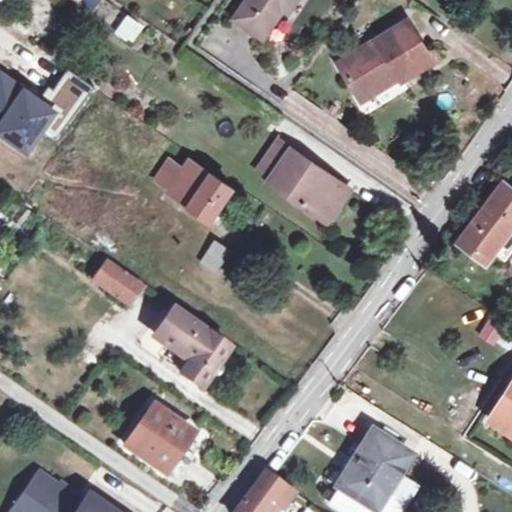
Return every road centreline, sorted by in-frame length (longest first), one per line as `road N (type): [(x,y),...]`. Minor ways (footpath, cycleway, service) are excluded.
road 1 (residential): [(511,112),(213,511)]
road 2 (unknown): [(265,444),(68,310)]
